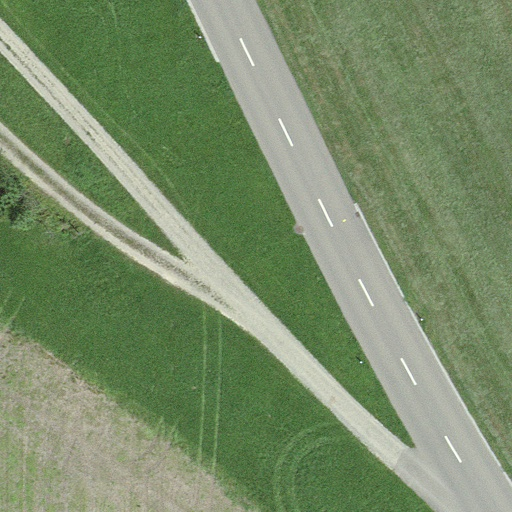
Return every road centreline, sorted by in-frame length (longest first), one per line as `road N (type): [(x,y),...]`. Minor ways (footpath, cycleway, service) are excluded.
road 1 (track): [(473,511),(405,468),(259,324),(0,43)]
road 2 (tertiary): [(475,511),(219,0)]
road 3 (track): [(259,324),(105,235),(0,141)]
